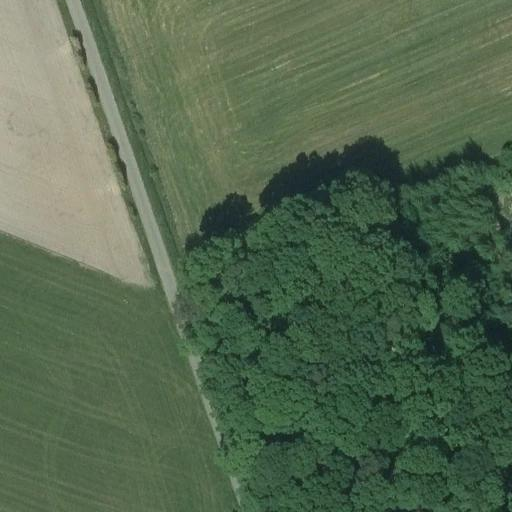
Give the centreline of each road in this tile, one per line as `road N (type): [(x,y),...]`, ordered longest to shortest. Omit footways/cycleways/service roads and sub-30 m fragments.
road 1 (unclassified): [(63,0),(235,511)]
road 2 (track): [(229,494),(511,372)]
